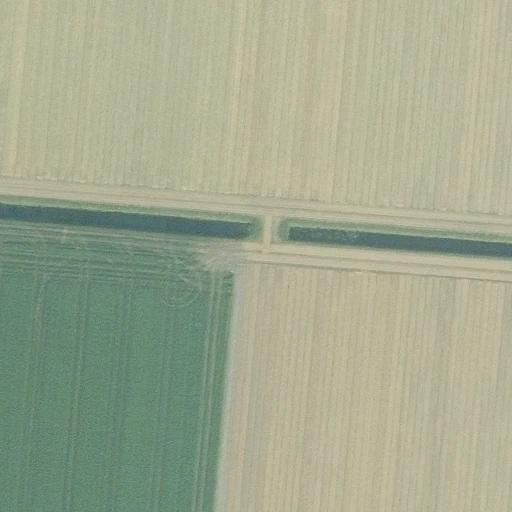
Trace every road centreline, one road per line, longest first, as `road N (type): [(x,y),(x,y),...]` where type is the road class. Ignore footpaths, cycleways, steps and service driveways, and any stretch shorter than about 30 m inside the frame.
road 1 (track): [(219,511),(241,252),(511,273)]
road 2 (track): [(511,229),(0,188)]
road 3 (track): [(0,232),(241,252)]
